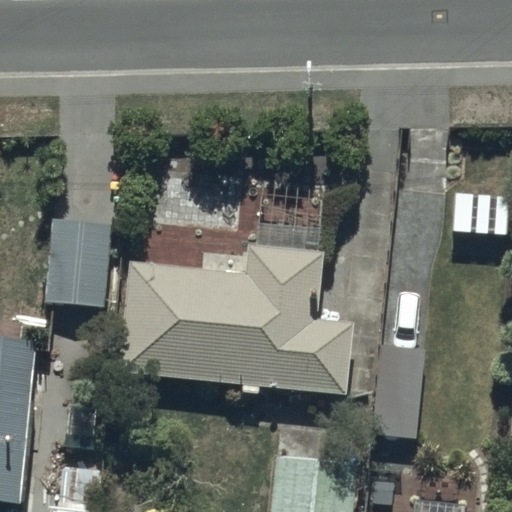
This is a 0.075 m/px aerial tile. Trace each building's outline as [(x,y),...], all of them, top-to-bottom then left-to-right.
[(100,230),(41,226),(36,309),(95,312),(100,230)] [(120,267),(108,377),(230,390),(229,400),(245,401),(246,394),(332,403),(339,331),(304,327),(312,257),(237,249),(234,279),(120,267)] [(0,345),(0,509),(6,510),(8,456),(15,456),(21,346),(0,345)] [(351,511),(355,467),(262,461),(258,511),(351,511)] [(46,511),(87,511),(88,493),(47,492),(46,511)]
